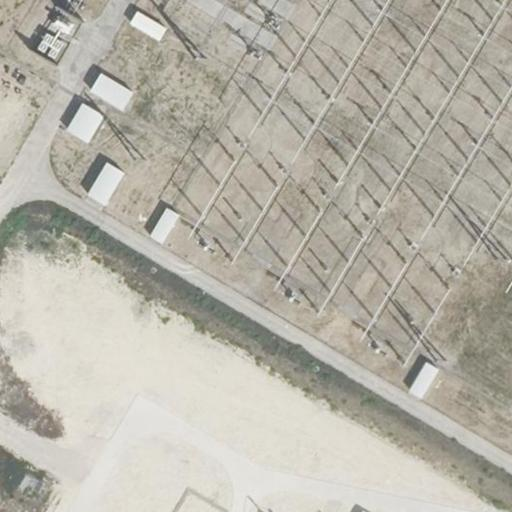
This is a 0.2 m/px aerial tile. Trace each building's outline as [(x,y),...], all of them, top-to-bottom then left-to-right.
[(167,31),(138,12),(130,24),(159,42),(167,31)] [(134,94),(100,74),(89,93),(122,113),(134,94)] [(105,117),(82,104),(66,133),(89,145),(105,117)] [(124,175),(105,164),(85,197),(104,208),(124,175)] [(179,217),(166,210),(149,239),(161,247),(179,217)] [(438,372),(425,364),(407,393),(420,401),(438,372)]
